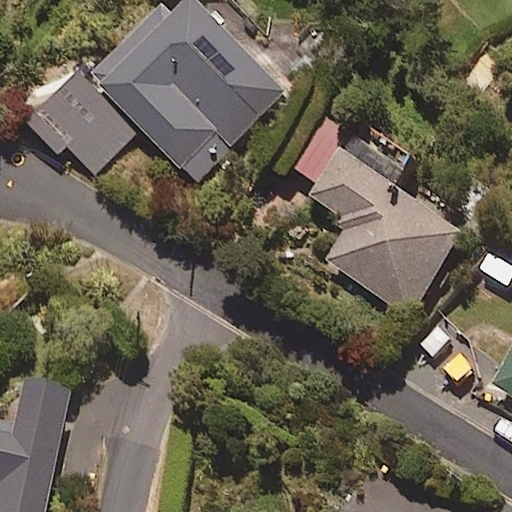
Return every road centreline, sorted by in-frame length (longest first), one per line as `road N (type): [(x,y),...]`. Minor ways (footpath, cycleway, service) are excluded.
road 1 (residential): [(511,470),(213,288)]
road 2 (residential): [(213,288),(150,365),(122,511)]
road 3 (residential): [(213,288),(58,193),(0,173)]
